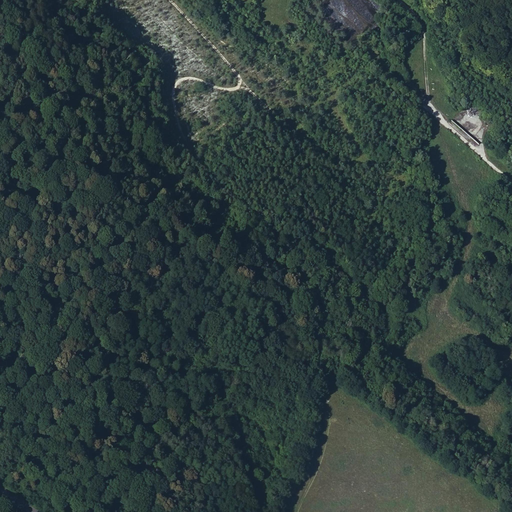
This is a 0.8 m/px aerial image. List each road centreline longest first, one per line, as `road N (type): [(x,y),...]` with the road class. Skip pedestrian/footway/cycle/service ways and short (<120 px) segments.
road 1 (track): [(281,511),(307,424),(316,351),(288,283),(261,243),(151,164),(0,9)]
road 2 (track): [(511,181),(428,108),(418,16),(401,0)]
